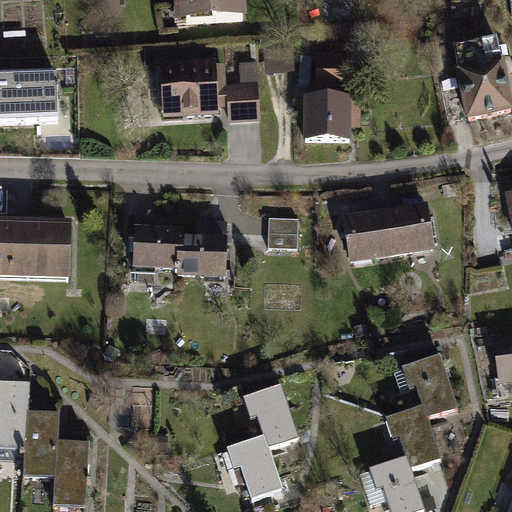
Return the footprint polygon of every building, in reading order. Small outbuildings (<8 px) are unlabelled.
[(244,0),(174,0),(176,28),(246,24),(244,0)] [(511,96),(500,39),(452,49),(467,125),(511,115),(511,96)] [(267,52),(268,74),(300,73),(299,51),(267,52)] [(350,56),(317,56),(317,91),(350,90),(350,56)] [(257,64),(240,65),(241,81),(258,80),(257,64)] [(226,66),(161,70),(164,122),(219,119),(217,89),(227,88),(226,66)] [(55,78),(0,78),(0,129),(55,129),(55,78)] [(259,88),(229,90),(231,123),(260,122),(259,88)] [(362,102),(305,102),(305,144),(353,144),(353,131),(362,131),(362,102)] [(431,207),(390,214),(397,261),(438,255),(431,207)] [(390,214),(347,220),(354,268),(397,261),(390,214)] [(186,271),(187,233),(171,232),(171,219),(131,218),(130,239),(139,239),(138,270),(186,271)] [(300,222),(270,222),(270,251),(299,252),(300,222)] [(76,226),(0,223),(0,281),(74,284),(76,226)] [(202,241),(188,240),(186,271),(187,280),(228,282),(229,226),(202,225),(202,241)] [(511,337),(495,341),(503,384),(511,382),(511,337)] [(406,374),(413,372),(427,411),(431,423),(462,412),(439,346),(417,353),(419,360),(403,365),(406,374)] [(0,449),(29,451),(33,388),(1,386),(0,408),(0,449)] [(284,390),(254,400),(269,441),(273,453),(302,444),(284,390)] [(444,465),(427,411),(398,421),(412,461),(416,474),(444,465)] [(28,479),(59,480),(62,417),(31,415),(29,451),(28,479)] [(286,495),(269,441),(239,450),(256,504),(286,495)] [(92,448),(62,446),(59,480),(58,509),(88,511),(92,448)] [(428,511),(412,461),(381,472),(393,511),(428,511)]
